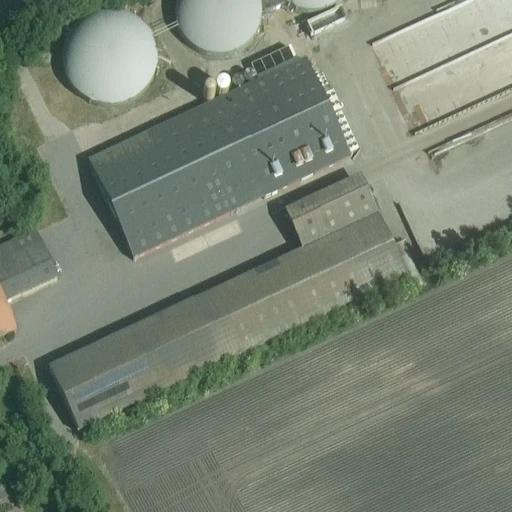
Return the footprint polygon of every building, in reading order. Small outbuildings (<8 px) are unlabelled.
[(258,31),(260,23),(260,17),(260,15),(260,13),(260,10),(260,7),(259,4),(259,3),(258,1),(257,0),(176,0),(173,10),(173,19),(174,24),(177,34),(180,38),(185,45),(188,48),(195,52),(203,56),(207,57),(215,58),(224,58),(235,54),(245,48),(251,42),(254,37),(258,31)] [(257,0),(258,1),(259,3),(259,4),(260,7),(260,10),(260,13),(260,15),(260,17),(283,6),(281,4),(278,1),(276,0),(257,0)] [(276,0),(278,1),(281,4),(283,6),(292,12),(299,14),(307,15),(313,16),(321,14),(333,10),(338,6),(343,0),(276,0)] [(98,107),(105,108),(114,108),(122,106),(130,103),(140,96),(146,90),(152,80),(155,72),(156,64),(156,56),(154,48),(149,36),(144,30),(138,24),(131,20),(123,16),(111,14),(103,15),(95,16),(87,19),(77,27),(72,33),(67,40),(63,51),(62,59),(62,67),(64,75),(67,83),(74,92),(83,100),(90,104),(98,107)] [(392,77),(405,103),(500,56),(493,41),(450,62),(441,44),(438,45),(439,48),(420,58),(414,46),(406,50),(414,66),(392,77)] [(305,61),(88,163),(134,261),(351,160),(305,61)] [(406,281),(376,216),(49,369),(79,434),(406,281)] [(32,234),(0,248),(0,337),(15,331),(4,307),(55,283),(32,234)] [(0,503),(8,500),(0,482),(0,503)]
